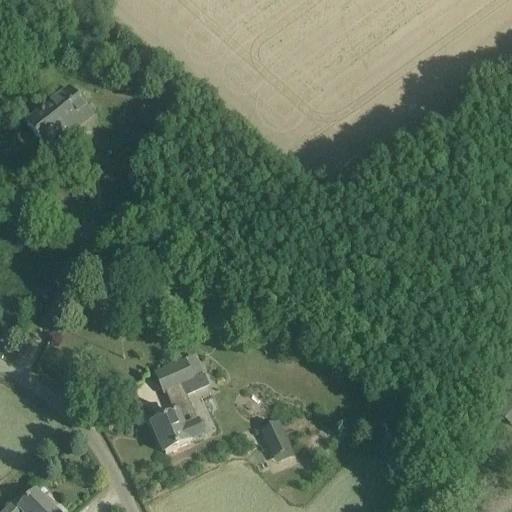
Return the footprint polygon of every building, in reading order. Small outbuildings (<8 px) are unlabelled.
[(72,89),(27,126),(42,145),(56,135),(61,141),(84,123),(79,116),(88,109),(72,89)] [(123,193),(138,168),(117,156),(103,182),(123,193)] [(157,245),(98,262),(103,279),(162,261),(179,257),(174,240),(157,245)] [(187,363),(156,376),(164,394),(166,394),(175,416),(153,426),(165,455),(183,448),(190,444),(204,438),(185,395),(181,387),(194,380),(192,374),(187,363)] [(201,370),(192,374),(194,380),(204,376),(201,370)] [(496,414),(511,426),(511,402),(508,399),(496,414)] [(277,465),(294,457),(279,425),(262,433),(277,465)] [(17,501),(6,511),(55,511),(36,493),(23,506),(17,501)]
